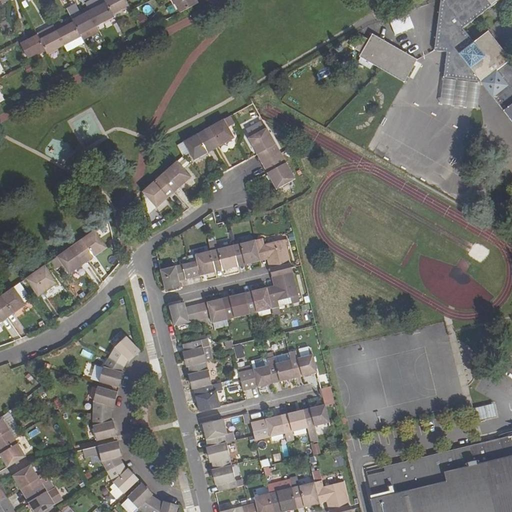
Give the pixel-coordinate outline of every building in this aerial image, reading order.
[(95,0),(86,5),(90,13),(97,26),(113,18),(112,15),(105,2),(104,0),(95,0)] [(108,0),(105,2),(112,15),(129,7),(125,0),(108,0)] [(172,0),(180,13),(198,4),(195,0),(172,0)] [(481,84),(511,124),(511,64),(487,32),(472,43),(462,29),(500,0),(439,0),(432,52),(445,53),(458,55),(457,67),(469,69),(481,84)] [(142,6),(143,15),(151,14),(150,5),(142,6)] [(74,24),(80,35),(81,37),(83,41),(99,32),(97,26),(90,13),(73,22),(74,24)] [(0,24),(4,33),(12,29),(7,20),(0,23),(0,24)] [(57,33),(64,46),(81,37),(80,35),(74,24),(57,33)] [(64,46),(57,33),(54,27),(37,35),(38,37),(45,51),(47,55),(64,46)] [(357,57),(380,70),(393,47),(370,34),(367,40),(360,36),(353,49),(360,53),(357,57)] [(22,46),(28,59),(45,51),(38,37),(22,46)] [(380,70),(403,83),(416,60),(393,47),(380,70)] [(204,130),(214,149),(234,137),(224,119),(204,130)] [(279,150),(266,127),(264,128),(260,121),(246,129),(250,136),(248,137),(257,153),(261,160),(279,150)] [(184,141),(194,160),(214,149),(204,130),(184,141)] [(267,172),(276,189),(295,178),(282,156),(263,166),(267,172)] [(160,176),(174,192),(191,177),(177,161),(160,176)] [(142,192),(157,207),(174,192),(160,176),(142,192)] [(76,242),(88,260),(107,248),(95,230),(76,242)] [(267,259),(269,268),(290,263),(284,239),(281,240),(263,244),(262,238),(255,240),(260,261),(267,259)] [(232,245),(238,266),(260,261),(255,240),(232,245)] [(210,251),(215,272),(238,266),(232,245),(218,249),(216,241),(208,243),(210,251)] [(57,256),(69,274),(88,260),(76,242),(57,256)] [(183,264),(186,279),(215,272),(210,251),(195,254),(196,261),(189,262),(183,264)] [(189,262),(196,261),(195,254),(194,252),(187,254),(189,262)] [(272,276),(292,271),(290,263),(269,268),(272,276)] [(160,269),(165,289),(180,286),(179,281),(186,279),(183,264),(160,269)] [(26,279),(38,296),(57,283),(45,265),(26,279)] [(266,287),(272,309),(279,307),(278,300),(298,295),(292,271),(272,276),(274,285),(266,287)] [(0,296),(0,307),(7,317),(26,304),(13,287),(0,296)] [(244,292),(249,314),(272,309),(266,287),(244,292)] [(222,298),(227,319),(249,314),(244,292),(222,298)] [(278,300),(279,307),(284,306),(284,303),(292,302),(292,303),(300,301),(299,300),(298,295),(278,300)] [(210,316),(212,323),(227,319),(222,298),(193,305),(196,320),(203,318),(210,316)] [(169,305),(174,326),(196,320),(193,305),(185,307),(184,301),(169,305)] [(229,327),(227,319),(212,323),(214,330),(229,327)] [(109,357),(125,366),(128,359),(130,361),(140,351),(126,336),(115,346),(109,357)] [(182,351),(186,367),(188,366),(207,362),(201,339),(182,343),(184,351),(182,351)] [(236,359),(245,357),(241,344),(233,346),(236,359)] [(296,350),(288,352),(294,377),(317,372),(313,354),(310,355),(298,358),(296,350)] [(273,383),(294,377),(288,352),(273,356),(272,352),(265,354),(266,358),(268,365),(273,383)] [(99,381),(117,386),(119,387),(123,373),(121,372),(125,366),(109,357),(103,366),(99,381)] [(239,377),(243,390),(273,383),(268,365),(266,358),(251,362),(254,372),(239,375),(239,377)] [(188,373),(191,389),(194,389),(212,384),(207,362),(188,366),(190,373),(188,373)] [(88,363),(84,374),(89,376),(93,364),(88,363)] [(89,379),(96,380),(98,367),(91,366),(89,379)] [(194,389),(199,411),(220,405),(217,390),(214,391),(212,384),(194,389)] [(93,413),(111,413),(111,405),(114,406),(118,392),(116,391),(98,386),(94,401),(93,413)] [(303,409),(307,428),(311,441),(318,440),(315,426),(329,422),(326,408),(336,406),(331,386),(322,389),(325,404),(310,408),(303,409)] [(482,408),(474,410),(477,423),(486,421),(496,419),(493,406),(482,408)] [(280,415),(285,433),(287,441),(294,440),(292,431),(307,428),(303,409),(280,415)] [(21,432),(9,412),(3,416),(14,436),(21,432)] [(93,426),(96,440),(117,435),(113,421),(111,421),(111,413),(93,413),(93,426)] [(254,436),(254,438),(255,441),(285,433),(280,415),(251,422),(254,436)] [(0,418),(0,444),(14,436),(3,416),(0,418)] [(233,433),(227,434),(223,419),(203,424),(208,447),(227,442),(235,440),(233,433)] [(511,511),(511,432),(511,433),(511,432),(511,436),(385,467),(386,471),(368,476),(373,495),(371,495),(372,500),(374,511),(511,511)] [(0,444),(0,455),(7,467),(26,456),(14,436),(0,444)] [(101,460),(107,471),(123,463),(120,456),(122,455),(118,441),(83,449),(85,457),(100,454),(101,460)] [(212,462),(214,469),(232,464),(227,442),(208,447),(206,447),(210,462),(212,462)] [(312,454),(320,453),(318,443),(310,445),(312,454)] [(123,492),(124,493),(137,480),(139,479),(129,468),(126,470),(123,463),(107,471),(113,481),(115,484),(110,488),(112,491),(110,493),(116,499),(123,492)] [(12,476),(24,495),(43,484),(38,476),(31,464),(12,476)] [(217,484),(219,492),(238,487),(232,464),(214,469),(211,469),(215,485),(217,484)] [(314,482),(319,503),(326,501),(329,510),(350,504),(349,502),(344,481),(323,486),(320,471),(312,473),(314,482)] [(43,484),(49,480),(44,472),(38,476),(43,484)] [(290,479),(292,487),(297,509),(319,503),(314,482),(299,486),(297,477),(290,479)] [(292,487),(290,479),(275,483),(277,491),(292,487)] [(43,484),(54,504),(61,500),(49,480),(43,484)] [(137,508),(144,511),(148,511),(157,499),(152,496),(153,493),(143,483),(141,484),(127,497),(137,508)] [(283,511),(297,509),(292,487),(277,491),(275,483),(268,485),(269,493),(274,511),(283,511)] [(50,511),(54,510),(52,506),(54,504),(43,484),(24,495),(34,511),(50,511)] [(243,506),(243,511),(274,511),(269,493),(254,496),(256,503),(248,505),(243,506)] [(176,511),(178,505),(165,500),(163,503),(157,499),(148,511),(176,511)]
